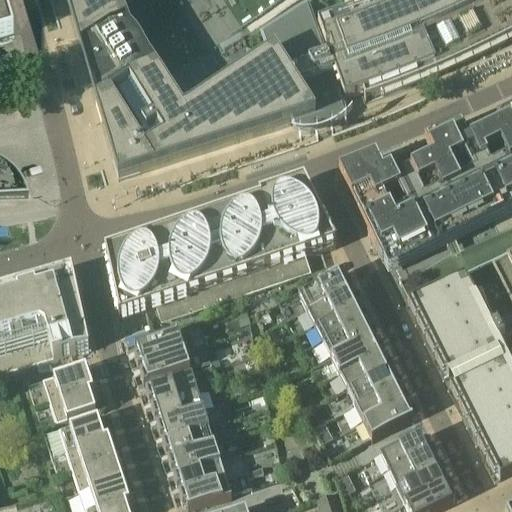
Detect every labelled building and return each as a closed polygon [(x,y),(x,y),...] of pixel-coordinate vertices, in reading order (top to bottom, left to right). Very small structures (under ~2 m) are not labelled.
[(0,0),(0,46),(0,48),(15,44),(8,20),(1,0),(0,0)] [(64,0),(119,183),(316,120),(298,92),(318,84),(309,69),(288,76),(275,55),(194,106),(184,113),(125,20),(156,0),(64,0)] [(205,0),(230,38),(246,27),(289,0),(205,0)] [(511,0),(354,0),(361,17),(355,19),(354,16),(318,28),(326,52),(330,50),(334,60),(330,62),(309,69),(318,84),(335,78),(344,104),(381,92),(383,98),(402,91),(419,84),(437,77),(455,69),(472,61),(507,44),(511,41),(511,0)] [(511,107),(510,108),(477,123),(425,145),(339,179),(364,230),(392,217),(407,247),(415,243),(410,233),(454,212),(463,230),(464,229),(445,191),(471,178),(490,217),(511,205),(511,107)] [(0,201),(28,200),(27,196),(25,192),(24,188),(22,184),(19,180),(17,177),(14,173),(11,170),(8,167),(4,165),(1,162),(0,161),(0,201)] [(259,203),(260,206),(134,248),(137,256),(132,257),(129,258),(128,258),(127,258),(111,263),(107,265),(108,271),(116,310),(119,324),(162,310),(163,314),(162,314),(162,315),(161,316),(161,317),(161,318),(162,319),(163,319),(166,320),(169,320),(171,320),(174,320),(178,320),(182,320),(185,319),(189,318),(192,316),(195,315),(198,313),(200,311),(202,310),(205,309),(207,309),(210,309),(212,309),(215,308),(218,308),(221,307),(224,306),(226,305),(229,303),(231,301),(233,300),(235,299),(237,299),(239,298),(241,298),(244,298),(247,298),(250,297),(253,296),(256,295),(258,294),(261,292),(262,291),(264,290),(266,289),(268,288),(270,288),(274,288),(277,287),(281,287),(284,286),(288,284),(291,283),(294,281),(297,279),(299,277),(301,275),(305,272),(305,271),(305,270),(305,269),(305,268),(304,268),(303,268),(301,268),(299,264),(336,252),(330,240),(330,239),(310,199),(310,198),(309,198),(304,188),(259,203)] [(392,217),(364,230),(383,269),(411,255),(407,247),(392,217)] [(511,256),(492,266),(511,306),(511,256)] [(298,298),(307,315),(350,293),(346,294),(344,290),(348,288),(342,276),(298,298)] [(0,380),(89,355),(72,277),(0,297),(0,380)] [(498,356),(471,301),(475,299),(465,279),(408,308),(415,323),(419,321),(420,324),(417,326),(424,341),(428,339),(430,342),(426,344),(433,359),(437,358),(439,361),(435,363),(443,378),(446,376),(449,381),(498,356)] [(356,304),(350,293),(307,315),(315,331),(358,310),(358,309),(354,311),(352,306),(356,304)] [(364,320),(358,310),(315,331),(323,347),(367,326),(366,325),(362,327),(360,322),(364,320)] [(506,341),(498,325),(489,329),(497,345),(506,341)] [(372,336),(367,326),(323,347),(331,364),(375,342),(374,341),(370,343),(368,338),(372,336)] [(134,360),(138,372),(185,357),(178,338),(135,352),(136,354),(137,354),(139,359),(134,360)] [(380,352),(375,342),(331,364),(339,380),(383,358),(382,357),(378,359),(376,354),(380,352)] [(144,390),(190,375),(185,357),(138,372),(138,373),(143,371),(144,376),(140,377),(144,390)] [(388,368),(383,358),(339,380),(347,396),(391,374),(390,373),(386,375),(384,370),(388,368)] [(494,480),(497,478),(500,484),(511,477),(511,384),(503,365),(450,392),(457,407),(461,405),(463,408),(459,410),(466,425),(470,423),(472,426),(468,428),(476,444),(479,442),(481,445),(477,447),(485,462),(488,460),(490,463),(486,465),(494,480)] [(88,372),(53,383),(43,387),(50,409),(93,395),(90,386),(92,385),(89,375),(88,372)] [(396,384),(391,374),(347,396),(355,412),(399,390),(398,389),(394,391),(392,387),(396,384)] [(155,410),(151,412),(198,397),(192,380),(145,395),(149,407),(154,405),(155,410)] [(404,401),(399,390),(355,412),(363,428),(407,406),(406,405),(402,407),(400,403),(404,401)] [(93,395),(50,409),(57,430),(100,416),(100,415),(95,417),(95,415),(90,400),(89,397),(93,396),(93,395)] [(198,397),(151,412),(155,424),(159,422),(161,427),(157,429),(203,414),(198,397)] [(412,417),(407,406),(363,428),(372,445),(413,425),(412,423),(410,423),(408,419),(412,417)] [(162,446),(209,431),(203,414),(157,429),(161,441),(165,439),(167,444),(162,446)] [(66,458),(111,443),(111,442),(105,444),(104,441),(103,441),(99,426),(98,425),(102,423),(102,422),(59,437),(66,458)] [(168,463),(168,464),(214,448),(209,431),(162,446),(166,458),(171,457),(172,461),(168,463)] [(389,478),(432,456),(427,446),(423,448),(420,443),(422,443),(421,441),(380,461),(389,478)] [(66,458),(73,479),(116,465),(113,457),(115,456),(111,445),(112,445),(111,443),(66,458)] [(173,480),(173,481),(220,466),(214,448),(168,464),(172,475),(176,474),(178,479),(173,480)] [(433,457),(432,456),(389,478),(397,494),(440,472),(435,462),(431,464),(428,460),(433,457)] [(79,499),(125,485),(124,483),(120,472),(118,473),(116,465),(73,479),(79,499)] [(179,497),(179,498),(225,483),(220,466),(173,481),(177,492),(182,491),(183,496),(179,497)] [(262,472),(246,477),(248,482),(264,477),(262,472)] [(436,476),(441,474),(440,472),(397,494),(405,510),(448,488),(443,478),(439,480),(436,476)] [(199,511),(232,502),(225,483),(179,498),(183,509),(187,508),(188,511),(199,511)] [(83,511),(110,511),(129,506),(126,497),(128,497),(125,486),(125,485),(79,499),(83,511)] [(449,490),(448,488),(405,510),(405,511),(443,511),(457,505),(451,494),(447,496),(445,492),(449,490)] [(317,506),(319,511),(339,511),(335,500),(317,506)] [(60,511),(56,501),(28,511),(60,511)]
